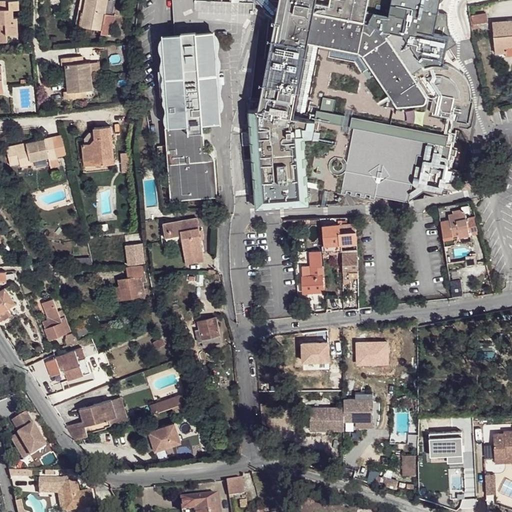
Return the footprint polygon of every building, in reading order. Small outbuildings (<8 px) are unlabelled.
[(0,0),(0,41),(8,41),(7,34),(7,30),(18,29),(17,17),(14,17),(13,9),(19,9),(18,0),(0,0)] [(81,26),(85,0),(80,0),(76,25),(81,26)] [(85,0),(81,26),(102,30),(101,34),(111,36),(115,15),(106,13),(107,0),(85,0)] [(258,0),(272,17),(279,18),(262,109),(251,110),(259,209),(311,204),(309,181),(322,184),(322,190),(343,194),(347,194),(348,191),(353,191),(352,195),(357,196),(358,193),(362,194),(362,196),(367,197),(368,193),(372,194),(371,198),(377,199),(378,195),(408,201),(425,191),(443,196),(455,142),(447,140),(452,119),(458,121),(459,123),(471,126),(476,105),(474,100),(473,93),(469,87),(465,80),(459,74),(450,69),(442,66),(432,67),(424,69),(420,61),(430,54),(442,45),(415,4),(415,9),(414,13),(411,17),(407,19),(403,21),(398,20),(394,19),(390,13),(386,16),(381,19),(391,32),(387,35),(384,31),(381,28),(379,26),(373,23),(369,22),(367,21),(364,21),(368,0),(258,0)] [(486,23),(485,14),(472,17),(474,26),(486,23)] [(511,46),(511,25),(510,26),(509,21),(493,23),(496,54),(506,53),(506,47),(511,46)] [(165,115),(166,126),(203,124),(222,122),(221,114),(216,32),(192,34),(192,31),(182,31),(182,33),(163,34),(166,76),(169,115),(165,115)] [(66,65),(69,91),(65,92),(66,99),(82,97),(81,91),(86,90),(93,89),(91,75),(90,63),(90,62),(84,63),(79,63),(78,56),(62,58),(63,65),(66,65)] [(90,63),(91,75),(101,74),(100,62),(90,63)] [(168,155),(171,200),(217,197),(215,161),(215,160),(214,157),(213,156),(213,154),(211,153),(210,152),(207,151),(205,151),(203,124),(166,126),(167,145),(158,146),(158,155),(168,155)] [(83,145),(85,161),(93,160),(93,162),(104,161),(104,164),(114,163),(111,126),(95,127),(95,138),(91,144),(83,145)] [(6,147),(10,165),(20,163),(21,166),(32,164),(32,161),(49,157),(49,160),(58,158),(53,137),(27,143),(28,147),(17,150),(16,145),(6,147)] [(121,153),(122,172),(130,172),(128,152),(121,153)] [(341,202),(343,194),(322,190),(322,184),(309,181),(311,204),(341,202)] [(472,213),(470,206),(463,208),(464,213),(450,216),(451,221),(442,224),(445,248),(457,246),(459,238),(472,235),(468,219),(466,214),(472,213)] [(481,234),(477,217),(468,219),(472,235),(481,234)] [(181,234),(185,257),(203,253),(198,218),(168,223),(170,236),(181,234)] [(358,242),(358,231),(358,223),(343,224),(327,224),(328,242),(324,243),(324,248),(336,248),(336,243),(358,242)] [(126,265),(145,264),(144,243),(125,244),(126,265)] [(323,267),(323,252),(312,252),(313,277),(304,277),(304,292),(324,292),(323,277),(325,278),(325,267),(323,267)] [(359,275),(358,252),(343,253),(344,271),(351,271),(351,276),(359,275)] [(185,257),(186,265),(205,261),(203,253),(185,257)] [(114,290),(116,300),(145,295),(143,282),(145,282),(142,266),(127,266),(129,278),(119,280),(121,289),(114,290)] [(463,290),(461,280),(450,282),(451,292),(463,290)] [(0,292),(0,312),(8,308),(15,303),(5,289),(0,292)] [(43,322),(50,339),(70,331),(65,317),(60,319),(60,317),(63,316),(61,310),(58,312),(53,299),(43,303),(49,320),(43,322)] [(0,312),(0,321),(3,319),(4,320),(12,315),(8,308),(0,312)] [(74,325),(78,336),(96,329),(91,317),(74,325)] [(196,330),(199,342),(203,341),(202,338),(220,334),(216,317),(199,321),(201,329),(196,330)] [(65,340),(68,345),(78,341),(76,336),(75,336),(74,333),(67,336),(65,340)] [(203,341),(204,347),(222,344),(220,334),(202,338),(203,341)] [(153,342),(157,349),(166,344),(161,337),(153,342)] [(75,350),(78,360),(86,358),(82,347),(75,350)] [(46,362),(51,377),(61,373),(59,367),(63,366),(69,380),(91,372),(86,358),(78,360),(75,350),(56,357),(56,358),(46,362)] [(150,406),(153,413),(186,403),(183,395),(150,406)] [(112,399),(117,416),(127,414),(122,396),(112,399)] [(373,420),(373,398),(354,399),(343,399),(343,406),(344,421),(373,420)] [(80,408),(84,421),(66,426),(75,440),(88,435),(87,433),(106,428),(106,426),(111,425),(109,419),(117,416),(112,399),(80,408)] [(159,412),(161,418),(181,411),(184,418),(192,415),(187,403),(159,412)] [(344,421),(343,406),(310,407),(310,428),(326,427),(333,428),(333,430),(344,430),(344,421)] [(310,428),(310,407),(301,408),(302,436),(326,435),(326,427),(310,428)] [(5,423),(21,461),(45,450),(28,413),(5,423)] [(109,419),(111,425),(129,420),(127,414),(117,416),(109,419)] [(373,428),(373,420),(344,421),(344,430),(373,428)] [(172,424),(177,440),(182,438),(177,422),(172,424)] [(156,429),(160,445),(177,440),(172,424),(164,426),(163,423),(149,427),(150,430),(156,429)] [(511,430),(504,431),(504,433),(493,434),(495,459),(505,459),(505,454),(511,453),(511,430)] [(511,462),(511,453),(505,454),(505,459),(495,459),(495,463),(511,462)] [(497,476),(487,476),(489,496),(498,496),(497,476)] [(58,494),(60,511),(73,511),(93,510),(91,492),(79,494),(77,482),(69,483),(68,477),(37,480),(39,496),(58,494)] [(226,480),(229,495),(245,492),(242,477),(226,480)] [(194,509),(194,511),(219,511),(218,494),(181,498),(182,510),(194,509)]
